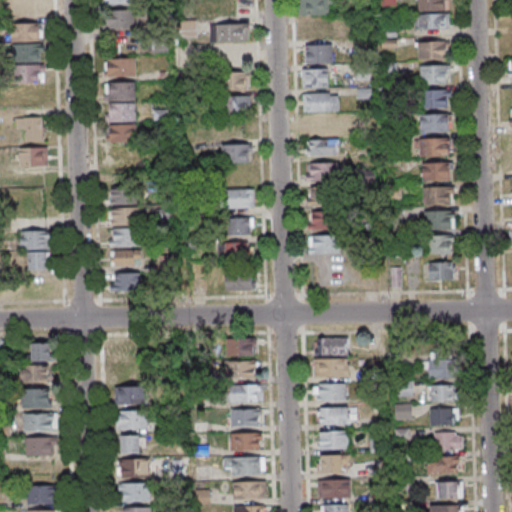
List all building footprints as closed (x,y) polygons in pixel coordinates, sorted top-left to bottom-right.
[(10,0),(10,15),(40,15),(39,0),(10,0)] [(332,0),(302,0),(302,14),(332,14),(332,0)] [(448,0),(417,0),(417,10),(449,10),(448,0)] [(111,11),(109,44),(137,46),(139,13),(111,11)] [(414,28),(450,28),(450,13),(414,13),(414,28)] [(331,39),(331,20),(302,20),(302,39),(331,39)] [(196,37),(196,22),(181,22),(181,37),(196,37)] [(9,42),(41,42),(41,23),(9,23),(9,42)] [(210,23),(210,42),(249,42),(249,23),(210,23)] [(419,59),(448,59),(448,41),(419,41),(419,59)] [(43,61),(43,44),(16,44),(16,61),(43,61)] [(332,64),(332,45),(304,45),(304,64),(332,64)] [(227,65),(246,65),(246,47),(227,47),(227,65)] [(106,76),(136,76),(136,59),(106,59),(106,76)] [(44,65),(18,65),(18,82),(44,82),(44,65)] [(451,65),(421,65),(421,83),(451,83),(451,65)] [(328,68),(302,68),(302,88),(328,88),(328,68)] [(227,71),(227,90),(249,90),(249,71),(227,71)] [(106,101),(136,101),(136,82),(106,82),(106,101)] [(425,90),(425,106),(451,106),(451,90),(425,90)] [(303,111),(339,111),(339,93),(303,93),(303,111)] [(251,114),(251,96),(224,96),(224,114),(251,114)] [(106,103),(106,122),(136,122),(136,103),(106,103)] [(421,132),(449,132),(449,114),(421,114),(421,132)] [(307,115),(307,131),(337,131),(337,115),(307,115)] [(43,141),(43,117),(17,117),(17,130),(26,130),(26,141),(43,141)] [(108,126),(108,144),(136,144),(136,126),(108,126)] [(449,138),(419,138),(419,156),(449,156),(449,138)] [(337,140),(307,140),(307,155),(337,155),(337,140)] [(221,162),(252,162),(252,143),(221,143),(221,162)] [(48,147),(19,147),(19,166),(48,166),(48,147)] [(422,162),(422,179),(452,179),(452,162),(422,162)] [(337,163),(307,163),(307,184),(337,184),(337,163)] [(454,203),(454,186),(424,186),(424,203),(454,203)] [(308,187),(308,202),(336,202),(336,187),(308,187)] [(133,188),(109,188),(109,205),(133,205),(133,188)] [(227,207),(255,207),(255,188),(227,188),(227,207)] [(403,208),(389,208),(389,223),(403,223),(403,208)] [(111,209),(111,227),(139,227),(139,209),(111,209)] [(455,228),(455,210),(425,210),(425,228),(455,228)] [(307,212),(307,230),(338,230),(338,212),(307,212)] [(253,218),(227,218),(227,235),(253,235),(253,218)] [(140,230),(110,230),(110,247),(140,247),(140,230)] [(20,232),(21,252),(27,252),(27,272),(50,271),(49,249),(52,249),(51,232),(20,232)] [(452,235),(425,235),(425,253),(452,253),(452,235)] [(340,236),(309,236),(309,254),(340,254),(340,236)] [(249,243),(224,243),(224,259),(249,259),(249,243)] [(112,252),(112,267),(141,267),(141,252),(112,252)] [(455,279),(455,262),(429,262),(429,279),(455,279)] [(401,267),(389,267),(389,287),(401,287),(401,267)] [(223,289),(254,289),(254,275),(223,275),(223,289)] [(139,276),(112,276),(112,292),(139,292),(139,276)] [(314,355),(348,355),(348,337),(314,337),(314,355)] [(254,338),(227,338),(227,356),(254,356),(254,338)] [(116,340),(116,358),(143,358),(143,340),(116,340)] [(51,361),(51,344),(30,344),(30,361),(51,361)] [(348,358),(314,358),(314,376),(348,376),(348,358)] [(228,377),(256,377),(256,360),(228,360),(228,377)] [(455,360),(429,360),(429,377),(455,377),(455,360)] [(49,366),(21,366),(21,383),(49,383),(49,366)] [(398,395),(413,395),(413,381),(398,381),(398,395)] [(346,400),(346,383),(314,383),(314,400),(346,400)] [(230,401),(261,401),(261,384),(230,384),(230,401)] [(457,384),(430,384),(430,401),(457,401),(457,384)] [(147,386),(115,386),(115,404),(147,404),(147,386)] [(24,408),(50,408),(50,389),(24,389),(24,408)] [(395,419),(412,419),(412,404),(395,404),(395,419)] [(348,407),(318,407),(318,424),(348,424),(348,407)] [(261,426),(261,408),(230,408),(230,426),(261,426)] [(430,425),(458,425),(458,408),(430,408),(430,425)] [(147,410),(116,410),(116,429),(147,429),(147,410)] [(56,414),(23,414),(23,432),(56,432),(56,414)] [(348,431),(320,431),(320,449),(348,449),(348,431)] [(262,432),(230,432),(230,450),(262,450),(262,432)] [(463,449),(463,432),(435,432),(435,449),(463,449)] [(145,454),(145,435),(118,435),(118,454),(145,454)] [(54,457),(54,438),(24,438),(24,457),(54,457)] [(345,455),(319,455),(319,472),(345,472),(345,455)] [(459,456),(428,456),(428,474),(459,474),(459,456)] [(225,457),(225,475),(265,475),(265,457),(225,457)] [(150,459),(120,459),(120,478),(150,478),(150,459)] [(318,497),(349,497),(349,479),(318,479),(318,497)] [(233,498),(265,498),(265,481),(233,481),(233,498)] [(435,497),(463,497),(463,481),(435,481),(435,497)] [(120,483),(120,501),(151,501),(151,483),(120,483)] [(57,485),(27,485),(27,504),(57,504),(57,485)]
